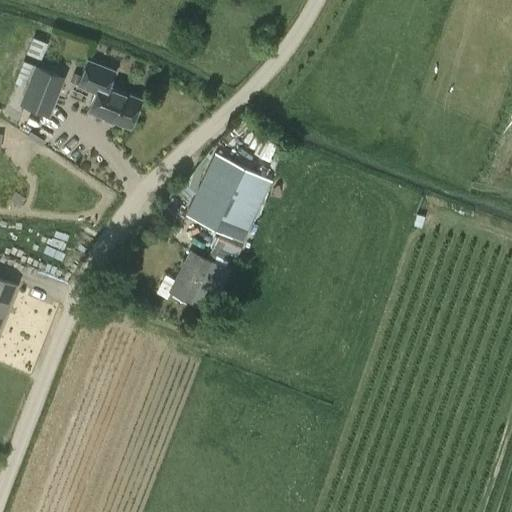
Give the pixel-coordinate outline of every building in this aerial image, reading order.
[(47,43),(33,38),(27,53),(41,58),(47,43)] [(86,59),(76,84),(94,91),(87,110),(128,127),(140,99),(107,85),(113,70),(86,59)] [(23,62),(18,77),(29,81),(20,104),(49,115),(63,78),(23,62)] [(207,310),(228,269),(224,267),(230,255),(237,257),(247,237),(237,232),(273,161),(224,136),(163,195),(218,223),(218,233),(206,258),(188,249),(168,290),(207,310)] [(425,217),(420,216),(417,215),(414,226),(422,228),(425,218),(425,217)] [(0,322),(15,284),(0,277),(0,322)]
